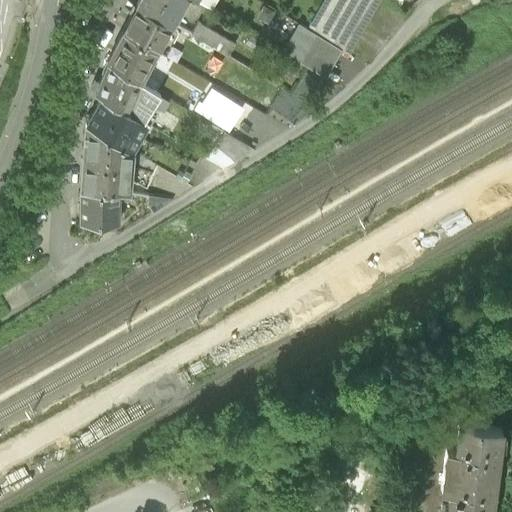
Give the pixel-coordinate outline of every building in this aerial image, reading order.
[(136,0),(136,1),(170,20),(181,0),(136,0)] [(322,0),(307,27),(340,46),(346,50),(375,0),(388,0),(396,4),(398,0),(322,0)] [(136,1),(121,28),(154,48),(170,20),(136,1)] [(197,18),(191,30),(227,51),(234,39),(197,18)] [(324,74),(340,46),(307,27),(299,22),(282,50),(324,74)] [(121,28),(106,57),(139,77),(154,48),(121,28)] [(94,74),(90,83),(94,85),(93,88),(101,92),(145,118),(147,120),(155,107),(150,104),(159,89),(139,77),(106,57),(98,75),(94,74)] [(240,103),(211,84),(201,99),(198,97),(194,104),(226,125),(240,103)] [(101,92),(84,120),(128,145),(145,118),(101,92)] [(84,120),(79,185),(117,186),(126,187),(128,173),(145,182),(155,161),(128,145),(84,120)] [(253,144),(223,126),(213,139),(215,140),(203,152),(220,162),(253,144)] [(79,185),(79,217),(102,217),(102,226),(111,226),(110,217),(117,217),(117,207),(131,207),(131,188),(126,187),(117,186),(79,185)] [(172,194),(147,190),(145,200),(150,208),(172,194)] [(488,511),(499,427),(458,421),(454,449),(445,448),(440,488),(449,489),(445,511),(488,511)]
